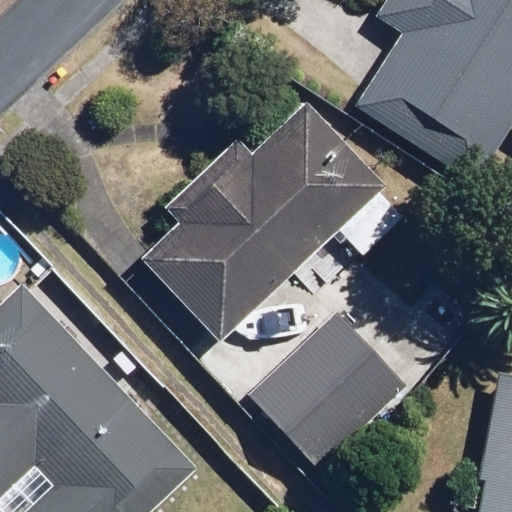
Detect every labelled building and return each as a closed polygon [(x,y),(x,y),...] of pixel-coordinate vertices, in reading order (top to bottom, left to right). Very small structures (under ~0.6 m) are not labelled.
[(471,177),(511,116),(511,0),(380,0),(379,3),(412,25),(360,101),(471,177)] [(342,232),(362,256),(417,207),(314,89),(139,241),(222,336),(342,232)] [(24,511),(149,511),(197,469),(31,284),(0,312),(0,486),(40,451),(63,477),(24,511)] [(420,378),(342,299),(243,397),(321,476),(420,378)] [(511,511),(511,367),(505,367),(477,511),(511,511)]
